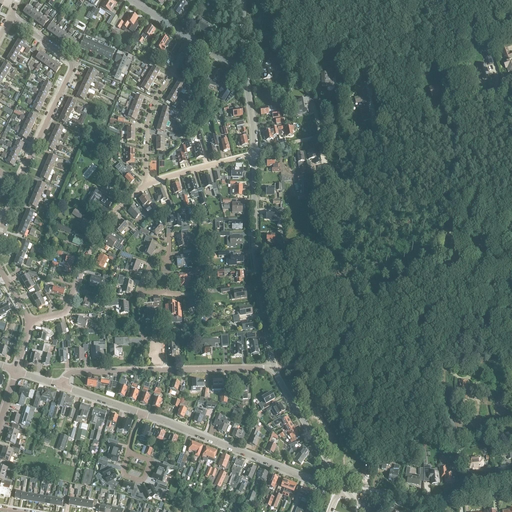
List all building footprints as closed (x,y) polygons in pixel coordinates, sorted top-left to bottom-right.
[(100,9),(99,10),(100,11),(99,13),(103,16),(105,13),(105,12),(111,2),(107,0),(105,0),(101,7),(100,9)] [(172,0),(172,1),(175,3),(178,5),(173,12),(182,18),(190,6),(184,2),(185,0),(172,0)] [(111,2),(105,12),(105,13),(111,16),(107,23),(110,25),(116,16),(111,13),(116,5),(116,4),(113,1),(112,3),(111,2)] [(93,5),(89,12),(94,15),(97,9),(98,8),(93,5)] [(28,16),(33,10),(28,7),(23,13),(28,16)] [(38,14),(33,10),(28,16),(33,20),(38,14)] [(43,18),(38,14),(33,20),(38,24),(43,18)] [(127,21),(123,26),(126,28),(129,23),(132,25),(129,30),(134,33),(140,23),(136,21),(137,18),(132,14),(127,21)] [(197,28),(208,34),(211,30),(209,29),(211,26),(202,20),(203,19),(200,17),(197,22),(200,23),(197,28)] [(43,18),(38,24),(43,27),(48,21),(43,18)] [(259,35),(265,35),(265,34),(268,35),(269,30),(270,30),(270,23),(271,23),(272,19),(262,19),(261,30),(259,29),(259,35)] [(119,21),(115,27),(120,30),(122,26),(123,26),(124,23),(119,20),(119,21)] [(52,34),(57,28),(52,24),(47,30),(52,34)] [(143,34),(140,38),(144,40),(147,36),(150,38),(155,30),(149,27),(144,34),(143,33),(143,34)] [(62,32),(57,28),(52,34),(57,38),(62,32)] [(62,32),(57,38),(62,41),(67,35),(62,32)] [(71,39),(67,35),(62,41),(67,45),(71,39)] [(85,36),(80,47),(86,50),(90,40),(86,38),(86,37),(85,36)] [(159,43),(156,47),(162,50),(164,52),(170,42),(167,41),(168,40),(163,36),(159,43)] [(17,44),(23,47),(26,42),(20,38),(17,44)] [(90,40),(86,50),(93,52),(97,43),(92,41),(93,39),(91,38),(90,40)] [(71,39),(67,45),(72,49),(76,43),(71,39)] [(1,51),(6,53),(10,43),(5,41),(1,51)] [(97,43),(93,52),(99,55),(103,45),(98,43),(99,42),(97,41),(97,43)] [(503,48),(501,42),(494,44),(497,50),(503,48)] [(17,44),(13,49),(20,53),(23,47),(17,44)] [(103,45),(99,55),(105,57),(109,48),(105,46),(105,44),(104,44),(103,45)] [(109,48),(105,57),(112,60),(114,53),(115,50),(111,49),(112,47),(110,46),(109,48)] [(508,48),(502,50),(507,62),(504,63),(506,69),(508,68),(510,72),(511,71),(511,60),(511,58),(511,53),(510,54),(508,48)] [(13,49),(10,54),(17,58),(20,53),(13,49)] [(119,60),(113,74),(116,75),(114,79),(121,82),(123,77),(120,76),(121,73),(125,75),(125,74),(126,72),(127,69),(124,67),(128,59),(122,56),(123,54),(118,52),(115,58),(119,60)] [(157,55),(151,52),(147,59),(152,62),(157,55)] [(41,62),(46,56),(41,53),(36,59),(41,62)] [(490,53),(489,53),(489,54),(485,55),(485,56),(486,58),(488,65),(494,64),(491,56),(490,53)] [(17,58),(10,54),(7,60),(14,63),(17,58)] [(261,69),(263,79),(274,78),(273,67),(269,68),(269,66),(275,58),(269,54),(262,65),(262,69),(261,69)] [(50,60),(46,56),(41,62),(46,66),(50,60)] [(55,64),(50,60),(46,66),(51,70),(55,64)] [(203,61),(202,62),(201,62),(196,69),(199,71),(203,74),(204,74),(207,69),(208,70),(209,67),(206,64),(207,63),(203,61)] [(5,64),(2,69),(8,73),(11,68),(5,64)] [(60,67),(55,64),(51,70),(56,73),(60,67)] [(484,78),(485,80),(489,79),(487,71),(488,71),(488,69),(486,69),(485,64),(477,66),(479,72),(478,72),(480,79),(484,78)] [(150,72),(157,76),(160,71),(153,67),(150,72)] [(8,73),(2,69),(0,71),(0,75),(5,78),(7,75),(10,77),(11,75),(8,73)] [(97,73),(90,69),(88,75),(94,78),(97,73)] [(209,77),(207,80),(210,82),(209,85),(219,87),(220,86),(218,85),(219,83),(220,82),(221,82),(223,79),(224,76),(224,74),(218,70),(217,71),(216,70),(211,78),(209,77)] [(197,78),(194,83),(202,88),(209,77),(204,74),(203,74),(199,71),(199,72),(203,75),(200,81),(197,78)] [(145,74),(144,76),(147,78),(154,82),(157,76),(150,72),(148,75),(145,73),(145,74)] [(326,86),(326,87),(327,87),(332,86),(332,82),(334,82),(333,75),(331,75),(331,74),(319,75),(320,83),(322,83),(322,86),(326,86)] [(88,75),(85,80),(92,84),(94,78),(88,75)] [(154,82),(147,78),(144,83),(151,87),(154,82)] [(85,80),(82,86),(89,89),(91,86),(94,87),(95,85),(92,84),(85,80)] [(188,89),(184,87),(186,84),(179,80),(176,85),(183,89),(186,91),(188,89)] [(43,88),(49,91),(52,85),(45,82),(43,88)] [(151,87),(144,83),(141,88),(148,92),(151,87)] [(183,89),(176,85),(173,90),(180,94),(183,89)] [(429,87),(431,97),(435,96),(436,97),(440,96),(437,85),(434,86),(434,87),(433,87),(432,86),(429,87)] [(89,89),(82,86),(80,92),(86,95),(89,89)] [(196,86),(193,91),(196,93),(198,94),(201,89),(196,86)] [(41,91),(38,90),(36,92),(47,97),(49,91),(43,88),(41,91)] [(219,91),(223,93),(219,98),(224,101),(229,94),(230,93),(225,90),(221,88),(220,90),(219,91)] [(173,90),(170,96),(176,100),(180,94),(173,90)] [(361,97),(358,97),(359,103),(362,102),(363,105),(364,107),(359,108),(362,121),(363,121),(370,119),(368,108),(367,108),(366,104),(369,103),(366,90),(360,91),(361,97)] [(36,92),(36,94),(39,95),(37,99),(44,102),(47,97),(36,92)] [(86,95),(80,92),(77,97),(84,100),(86,95)] [(227,103),(235,96),(231,93),(225,102),(227,103)] [(130,97),(129,99),(134,101),(134,102),(141,105),(144,99),(136,96),(134,95),(133,98),(130,97)] [(176,100),(170,96),(167,101),(171,103),(173,105),(176,100)] [(37,99),(35,105),(41,108),(44,102),(37,99)] [(69,99),(67,105),(74,108),(76,102),(69,99)] [(311,111),(309,104),(308,99),(296,102),(298,111),(302,111),(303,112),(311,111)] [(134,102),(133,104),(132,107),(139,110),(141,105),(134,102)] [(41,108),(35,105),(32,110),(39,113),(41,108)] [(74,108),(67,105),(64,110),(71,113),(74,108)] [(4,112),(11,116),(13,111),(6,107),(4,112)] [(132,107),(130,112),(130,113),(137,116),(139,110),(132,107)] [(268,108),(260,109),(261,115),(262,115),(266,115),(266,116),(269,115),(269,116),(272,116),(273,119),(275,119),(280,118),(279,111),(279,110),(276,111),(276,110),(272,111),(272,107),(268,107),(268,108)] [(162,114),(169,116),(171,110),(164,108),(162,114)] [(232,109),(230,109),(231,118),(234,118),(243,116),(241,109),(236,110),(236,108),(232,109)] [(64,110),(62,116),(68,119),(71,113),(64,110)] [(122,112),(125,114),(125,115),(124,117),(125,117),(125,118),(127,119),(128,118),(135,121),(137,116),(130,113),(130,112),(127,111),(123,110),(122,112)] [(162,114),(160,119),(165,121),(168,122),(168,119),(169,116),(162,114)] [(30,115),(27,120),(34,123),(37,118),(30,115)] [(68,119),(62,116),(59,122),(66,125),(68,126),(70,123),(71,123),(72,121),(68,119)] [(160,119),(158,125),(166,127),(168,122),(165,121),(160,119)] [(34,123),(27,120),(25,126),(31,129),(34,123)] [(158,125),(157,131),(164,133),(165,130),(169,131),(170,131),(170,129),(166,127),(158,125)] [(286,125),(282,126),(283,130),(284,129),(285,133),(286,132),(287,137),(289,136),(290,137),(292,137),(293,136),(292,132),(294,131),(293,127),(287,128),(286,125)] [(25,126),(22,131),(29,135),(31,129),(25,126)] [(57,126),(54,132),(61,135),(64,129),(57,126)] [(277,127),(274,128),(273,128),(263,130),(264,134),(265,134),(266,141),(273,139),(273,137),(275,136),(279,136),(278,130),(277,127)] [(29,135),(22,131),(19,137),(26,140),(29,135)] [(61,135),(54,132),(52,137),(58,140),(61,135)] [(240,139),(241,143),(238,143),(239,147),(242,146),(242,147),(243,147),(245,147),(245,146),(248,145),(247,141),(249,141),(248,137),(247,137),(246,135),(239,137),(240,139)] [(209,145),(207,145),(208,148),(209,155),(210,155),(211,155),(212,155),(212,154),(214,154),(216,154),(215,148),(215,146),(218,145),(215,136),(210,137),(212,144),(209,145)] [(58,140),(52,137),(49,143),(56,146),(59,148),(60,145),(57,144),(58,140)] [(224,140),(221,142),(223,152),(230,150),(229,146),(229,143),(228,143),(226,137),(223,138),(224,140)] [(15,147),(21,150),(24,145),(17,141),(15,147)] [(56,146),(49,143),(46,149),(53,152),(56,146)] [(197,146),(197,147),(193,148),(196,159),(203,157),(200,143),(196,144),(197,146)] [(11,145),(10,148),(14,149),(12,153),(19,156),(21,150),(15,147),(11,145)] [(177,156),(175,157),(176,161),(179,161),(179,164),(185,162),(186,162),(185,159),(185,158),(184,155),(188,154),(186,150),(185,146),(181,147),(181,150),(177,151),(178,156),(177,156)] [(104,148),(102,153),(110,156),(112,150),(104,148)] [(316,151),(307,153),(309,160),(315,159),(316,164),(321,163),(319,153),(316,154),(316,151)] [(19,156),(12,153),(9,158),(16,161),(19,156)] [(297,155),(296,155),(297,158),(299,168),(300,168),(303,168),(302,162),(305,161),(303,153),(297,155)] [(50,156),(47,161),(54,164),(55,162),(57,158),(50,156)] [(16,161),(9,158),(7,164),(13,167),(16,161)] [(274,164),(274,160),(267,160),(267,167),(272,167),(272,172),(279,172),(279,164),(274,164)] [(54,164),(47,161),(45,167),(52,170),(53,166),(57,168),(58,166),(54,164)] [(120,163),(115,168),(123,176),(121,178),(124,181),(126,180),(130,184),(135,180),(130,176),(132,173),(120,163)] [(232,168),(231,178),(242,178),(242,168),(241,168),(241,165),(236,165),(236,168),(232,168)] [(45,167),(43,173),(50,176),(52,170),(45,167)] [(105,169),(101,173),(112,183),(116,179),(105,169)] [(50,176),(43,173),(40,178),(47,181),(50,176)] [(209,176),(203,178),(202,178),(205,188),(209,187),(210,190),(213,189),(209,176)] [(189,182),(187,183),(188,186),(188,187),(189,190),(189,189),(190,193),(193,192),(196,191),(197,194),(198,194),(199,195),(203,194),(202,189),(198,190),(197,187),(196,188),(194,181),(193,181),(193,180),(189,181),(189,182)] [(39,183),(36,189),(43,192),(45,186),(39,183)] [(111,186),(108,185),(105,183),(102,188),(108,191),(111,186)] [(181,192),(178,184),(172,186),(174,189),(173,190),(174,194),(178,193),(179,194),(182,193),(181,192)] [(231,194),(231,196),(235,196),(242,196),(242,192),(243,186),(235,185),(235,186),(235,189),(231,189),(231,194)] [(267,187),(267,195),(273,195),(273,191),(275,191),(275,187),(270,187),(267,187)] [(113,201),(103,195),(99,193),(100,193),(93,188),(85,201),(90,204),(93,206),(96,201),(99,203),(108,208),(113,201)] [(43,192),(36,189),(34,194),(41,197),(43,192)] [(167,201),(166,199),(163,190),(157,192),(158,195),(155,196),(157,202),(163,200),(164,202),(167,201)] [(34,194),(31,200),(38,203),(41,197),(34,194)] [(150,207),(149,205),(151,204),(146,196),(139,200),(144,206),(143,206),(145,210),(150,207)] [(38,203),(31,200),(29,206),(36,209),(38,203)] [(232,213),(242,213),(242,203),(232,203),(232,213)] [(134,207),(128,212),(135,220),(140,215),(141,215),(143,217),(146,214),(142,209),(139,212),(137,210),(134,207)] [(266,212),(266,219),(274,219),(274,220),(279,220),(279,215),(282,215),(282,208),(281,208),(275,208),(275,211),(270,211),(270,212),(266,212)] [(85,218),(84,219),(82,218),(84,215),(75,209),(72,215),(78,219),(78,220),(82,223),(82,222),(82,223),(80,226),(84,229),(86,226),(91,230),(95,224),(85,218)] [(25,216),(31,219),(34,213),(27,210),(25,216)] [(168,217),(168,223),(174,223),(174,225),(174,227),(181,227),(181,223),(185,223),(185,215),(181,215),(181,216),(173,216),(173,217),(168,217)] [(25,216),(23,222),(29,225),(31,219),(25,216)] [(223,219),(217,219),(215,219),(215,229),(220,229),(220,228),(220,226),(219,222),(223,222),(223,219)] [(121,234),(128,226),(121,220),(118,223),(119,224),(115,229),(121,234)] [(230,221),(228,221),(228,222),(228,225),(232,225),(232,230),(242,230),(242,222),(237,222),(237,221),(230,221)] [(23,222),(20,228),(27,231),(29,225),(23,222)] [(151,231),(157,236),(159,233),(160,234),(161,232),(164,228),(158,223),(151,231)] [(56,229),(70,234),(72,229),(57,224),(56,229)] [(27,231),(20,228),(18,234),(24,236),(27,231)] [(181,231),(181,236),(177,236),(177,240),(178,240),(179,247),(187,246),(186,239),(186,238),(189,237),(188,230),(181,231)] [(73,236),(71,240),(72,240),(71,243),(73,243),(81,246),(81,245),(82,245),(83,243),(82,243),(83,240),(80,239),(81,237),(76,235),(76,236),(73,235),(73,236)] [(109,236),(104,243),(109,246),(112,248),(114,246),(114,245),(115,246),(114,247),(118,250),(118,249),(121,245),(120,245),(124,241),(123,241),(117,236),(115,238),(115,239),(113,238),(109,236)] [(144,242),(147,244),(143,253),(151,257),(154,250),(156,247),(151,245),(153,239),(146,236),(144,242)] [(230,237),(227,237),(227,247),(235,247),(235,245),(242,245),(242,236),(230,237)] [(300,238),(291,241),(293,248),(303,246),(300,238)] [(21,247),(27,249),(30,244),(23,241),(21,247)] [(21,247),(18,253),(25,255),(27,249),(21,247)] [(121,252),(120,256),(122,257),(128,259),(132,260),(132,261),(132,260),(134,257),(123,253),(121,252)] [(25,255),(18,253),(16,259),(23,261),(25,255)] [(109,253),(107,256),(109,257),(113,259),(112,261),(116,263),(118,258),(109,253)] [(181,258),(177,258),(178,267),(183,267),(183,265),(187,265),(188,268),(192,267),(191,260),(190,260),(188,260),(188,254),(180,255),(181,258)] [(231,258),(229,258),(229,266),(236,266),(236,263),(243,262),(243,261),(244,261),(244,257),(243,257),(243,254),(231,255),(231,258)] [(67,256),(64,255),(63,258),(64,259),(63,262),(65,262),(72,264),(73,264),(74,258),(67,256)] [(108,258),(101,255),(95,265),(102,269),(108,258)] [(23,261),(16,259),(14,264),(21,267),(23,261)] [(127,264),(125,270),(129,271),(137,274),(140,263),(133,261),(132,260),(132,261),(132,260),(130,265),(127,264)] [(60,263),(59,266),(63,268),(62,271),(70,273),(72,264),(65,262),(63,262),(63,263),(60,263)] [(204,275),(204,269),(195,270),(195,275),(199,274),(199,277),(204,277),(204,275)] [(243,272),(239,272),(231,272),(231,276),(236,276),(236,280),(237,283),(242,282),(242,279),(244,279),(243,272)] [(189,274),(175,275),(176,282),(179,282),(180,288),(185,287),(186,288),(190,288),(191,287),(191,285),(190,284),(188,284),(188,281),(190,281),(189,274)] [(25,285),(31,281),(28,275),(21,279),(25,285)] [(92,275),(89,284),(90,284),(90,285),(95,287),(95,288),(100,289),(100,287),(101,287),(101,286),(103,287),(105,280),(109,282),(111,278),(103,275),(102,279),(100,278),(100,277),(98,276),(97,277),(92,275)] [(133,282),(128,281),(128,278),(119,276),(118,279),(118,280),(117,285),(123,286),(122,290),(120,289),(119,290),(119,294),(122,295),(123,294),(123,293),(130,294),(132,287),(133,282)] [(32,283),(31,281),(25,285),(28,290),(37,285),(35,282),(32,283)] [(54,287),(54,288),(46,286),(44,291),(46,294),(49,295),(50,292),(63,296),(65,290),(64,290),(65,287),(61,286),(60,289),(54,287)] [(234,292),(235,300),(247,298),(245,290),(234,292)] [(40,294),(39,294),(38,294),(32,297),(35,303),(42,300),(40,296),(41,296),(40,294)] [(93,306),(94,303),(96,303),(97,300),(89,297),(89,298),(86,297),(83,306),(89,308),(90,305),(93,306)] [(153,298),(153,304),(143,304),(143,313),(145,313),(145,321),(150,320),(151,320),(151,318),(155,318),(155,310),(154,310),(154,308),(156,308),(156,304),(159,303),(159,297),(153,298)] [(193,311),(193,310),(197,309),(197,297),(190,297),(190,301),(187,301),(188,310),(189,310),(189,311),(189,312),(192,312),(193,311)] [(43,299),(42,300),(35,303),(39,309),(45,305),(45,304),(44,302),(43,303),(43,302),(45,301),(43,299)] [(128,303),(123,303),(123,300),(110,301),(110,307),(120,307),(120,314),(128,314),(128,309),(128,303)] [(175,320),(181,319),(181,305),(176,305),(176,303),(168,303),(168,306),(166,306),(166,315),(168,314),(169,316),(171,316),(175,316),(175,320)] [(0,305),(0,304),(0,314),(1,317),(6,314),(6,313),(10,311),(8,308),(7,305),(5,305),(3,306),(1,307),(1,306),(0,305)] [(239,308),(241,316),(252,314),(251,306),(239,308)] [(77,320),(76,324),(77,324),(85,327),(86,327),(89,328),(92,321),(91,321),(92,318),(87,317),(86,319),(85,319),(85,318),(82,317),(82,318),(79,317),(78,321),(77,320)] [(242,323),(243,331),(255,329),(253,321),(242,323)] [(64,324),(57,326),(59,335),(66,334),(64,324)] [(44,329),(43,332),(39,332),(39,333),(38,333),(37,335),(38,336),(37,340),(45,342),(46,337),(50,338),(54,335),(52,330),(44,329)] [(204,341),(200,341),(200,348),(201,348),(202,356),(206,356),(206,355),(211,355),(211,349),(212,349),(212,347),(215,347),(214,344),(219,343),(219,340),(211,340),(204,341)] [(172,343),(172,344),(168,344),(168,356),(176,355),(175,351),(178,351),(177,341),(172,341),(172,343)] [(241,342),(237,342),(237,345),(233,345),(234,356),(242,356),(241,352),(241,342)] [(257,342),(250,343),(252,354),(253,354),(253,355),(257,355),(257,353),(259,353),(257,342)] [(102,343),(94,343),(94,348),(92,348),(92,358),(100,357),(99,350),(102,350),(102,343)] [(1,346),(0,348),(0,354),(6,357),(7,353),(9,348),(7,347),(8,345),(7,344),(7,345),(5,344),(4,347),(1,346)] [(42,355),(41,357),(44,357),(43,361),(42,364),(44,364),(44,365),(47,366),(47,365),(49,365),(51,356),(48,355),(50,345),(44,344),(44,346),(42,352),(42,355)] [(83,349),(76,350),(76,361),(77,361),(77,362),(79,361),(80,360),(84,360),(84,352),(88,352),(87,345),(83,345),(83,349)] [(118,347),(110,348),(110,357),(118,357),(118,356),(118,353),(122,353),(121,347),(118,347)] [(31,353),(30,359),(29,364),(37,366),(38,360),(39,355),(42,355),(42,352),(39,351),(33,350),(32,353),(31,353)] [(247,388),(246,378),(238,379),(238,389),(244,388),(244,391),(247,391),(247,388)] [(100,385),(108,386),(109,381),(109,382),(109,381),(106,380),(106,381),(94,379),(93,380),(88,379),(87,386),(92,387),(92,388),(96,388),(97,384),(100,385)] [(213,387),(212,387),(212,390),(224,390),(224,387),(224,381),(222,381),(222,379),(213,380),(213,387)] [(120,389),(118,395),(119,395),(120,396),(120,397),(124,398),(124,397),(126,392),(127,390),(128,388),(125,387),(127,381),(121,380),(119,385),(120,386),(119,389),(120,389)] [(201,380),(192,380),(193,388),(199,388),(203,388),(203,381),(201,381),(201,380)] [(169,390),(168,394),(169,394),(171,395),(172,392),(176,393),(177,391),(180,383),(173,381),(172,385),(170,384),(169,388),(170,389),(170,390),(169,390)] [(468,381),(460,381),(460,390),(468,390),(468,386),(468,381)] [(20,391),(16,405),(23,407),(24,402),(23,401),(24,397),(26,398),(28,399),(28,398),(32,399),(34,392),(30,391),(31,390),(21,387),(20,391)] [(142,397),(140,403),(143,403),(142,405),(146,406),(146,405),(148,400),(149,400),(151,395),(147,393),(147,392),(148,389),(144,387),(142,393),(141,396),(142,397)] [(131,393),(129,399),(132,400),(132,401),(134,402),(135,401),(137,396),(138,396),(139,392),(135,391),(136,390),(135,389),(132,388),(132,389),(130,393),(131,393)] [(154,401),(152,407),(155,408),(155,409),(157,410),(158,409),(159,409),(160,404),(161,405),(163,400),(158,399),(161,391),(161,390),(158,388),(157,389),(155,388),(154,388),(152,394),(154,395),(153,397),(154,397),(153,401),(154,401)] [(41,397),(41,399),(40,401),(46,403),(47,399),(50,391),(44,389),(41,397)] [(50,391),(47,399),(54,401),(56,393),(50,391)] [(264,402),(259,405),(262,410),(270,406),(268,403),(271,402),(275,399),(270,393),(261,398),(264,402)] [(60,394),(57,404),(57,406),(59,407),(63,408),(64,404),(66,396),(60,394)] [(222,403),(227,403),(227,404),(228,394),(220,394),(220,399),(221,399),(220,403),(222,403)] [(66,396),(64,404),(64,406),(70,408),(71,406),(72,406),(72,405),(73,405),(73,403),(74,399),(66,396)] [(33,405),(32,407),(35,408),(37,409),(38,406),(39,407),(41,399),(38,398),(37,398),(37,399),(35,399),(33,405)] [(207,402),(206,402),(206,409),(216,410),(217,403),(207,402)] [(276,403),(270,406),(270,407),(272,410),(275,417),(279,414),(284,411),(285,410),(282,405),(281,406),(280,404),(278,406),(276,403)] [(80,411),(81,412),(79,417),(77,422),(80,424),(82,418),(82,420),(87,405),(82,404),(80,411)] [(179,408),(180,408),(177,415),(177,416),(177,417),(182,419),(183,418),(184,418),(187,411),(184,410),(185,406),(180,404),(179,408)] [(91,407),(87,405),(82,420),(86,421),(88,414),(89,414),(91,407)] [(32,407),(30,406),(30,409),(24,407),(22,413),(28,415),(29,412),(32,413),(34,414),(35,408),(32,407)] [(196,408),(194,414),(196,415),(194,422),(197,423),(197,424),(199,424),(200,424),(202,421),(204,422),(205,421),(206,418),(206,417),(204,417),(203,417),(205,411),(203,410),(198,408),(196,408)] [(98,420),(101,411),(95,409),(92,418),(98,419),(98,420)] [(95,426),(94,430),(96,430),(98,431),(99,427),(100,427),(101,423),(100,423),(101,420),(104,421),(107,413),(101,411),(98,420),(98,419),(96,425),(95,425),(95,426)] [(28,415),(22,413),(19,425),(25,426),(27,421),(31,422),(34,414),(29,412),(28,415)] [(18,424),(20,416),(14,414),(11,422),(18,424)] [(217,414),(213,425),(220,428),(221,424),(222,422),(220,421),(222,416),(217,414)] [(110,422),(109,424),(112,425),(112,423),(116,424),(118,416),(112,415),(111,419),(110,418),(109,422),(110,422)] [(220,428),(218,431),(225,434),(227,427),(229,423),(226,422),(226,419),(225,419),(225,417),(222,416),(220,421),(222,422),(221,424),(220,428)] [(447,434),(455,433),(458,432),(453,416),(443,418),(447,434)] [(285,427),(291,423),(288,417),(281,421),(285,427)] [(279,419),(273,422),(274,425),(275,427),(282,423),(281,421),(279,419)] [(130,427),(132,421),(129,420),(128,422),(124,420),(123,424),(119,423),(117,432),(122,434),(123,431),(128,432),(130,426),(130,427)] [(233,424),(231,428),(235,430),(232,436),(238,439),(242,441),(246,432),(242,430),(241,431),(237,430),(235,429),(237,424),(234,423),(233,424)] [(285,427),(287,431),(283,433),(280,435),(281,437),(284,435),(285,435),(286,434),(288,433),(295,429),(291,423),(285,427)] [(88,427),(80,424),(76,439),(83,441),(88,427)] [(139,440),(149,443),(152,434),(149,433),(150,429),(146,428),(146,426),(143,425),(141,431),(142,431),(140,437),(139,440)] [(295,429),(288,433),(286,434),(288,437),(289,436),(291,439),(289,440),(291,443),(292,443),(297,440),(295,437),(298,435),(295,429)] [(17,432),(10,430),(9,433),(8,432),(7,436),(16,439),(18,434),(24,435),(25,432),(18,430),(17,432)] [(94,437),(93,440),(98,442),(99,442),(101,432),(98,431),(96,430),(94,437)] [(155,439),(155,441),(158,442),(158,440),(162,442),(163,438),(164,436),(165,433),(158,430),(155,439)] [(253,436),(252,437),(249,444),(252,445),(251,446),(254,447),(255,446),(260,433),(257,432),(257,431),(254,430),(252,436),(253,436)] [(61,435),(56,449),(63,452),(68,437),(61,435)] [(166,439),(165,443),(167,444),(174,446),(177,438),(171,435),(170,438),(169,438),(168,440),(166,439)] [(7,436),(6,440),(6,443),(13,445),(12,448),(20,450),(21,446),(19,445),(20,440),(16,439),(7,436)] [(270,443),(267,451),(270,452),(270,453),(272,454),(272,453),(273,454),(276,446),(273,445),(274,442),(272,441),(273,437),(270,436),(268,442),(269,442),(270,443)] [(108,442),(108,443),(111,444),(109,451),(119,454),(120,452),(121,452),(121,451),(122,451),(123,449),(122,448),(122,447),(113,444),(114,441),(110,440),(109,439),(109,440),(108,441),(108,442)] [(191,443),(189,451),(188,452),(194,454),(197,445),(191,443)] [(197,445),(194,454),(193,455),(198,457),(202,447),(197,445)] [(297,450),(296,452),(299,454),(305,459),(309,453),(305,451),(307,449),(304,447),(303,449),(302,449),(301,451),(298,449),(298,451),(297,450)] [(12,448),(11,451),(4,448),(3,451),(2,451),(1,454),(11,457),(12,452),(19,454),(20,450),(12,448)] [(203,457),(202,458),(204,459),(203,461),(207,463),(208,460),(211,450),(206,448),(203,457)] [(211,450),(208,460),(212,462),(212,463),(211,463),(210,467),(213,468),(215,463),(213,462),(213,461),(216,452),(211,450)] [(103,458),(102,461),(103,461),(107,462),(108,459),(117,462),(118,461),(119,462),(119,459),(119,458),(119,457),(118,457),(119,454),(109,451),(106,459),(103,458)] [(299,454),(298,456),(294,453),(292,456),(296,459),(294,461),(301,465),(305,459),(299,454)] [(11,457),(1,454),(0,458),(1,458),(0,461),(7,463),(6,466),(14,468),(16,464),(9,462),(11,457)] [(180,465),(179,468),(183,469),(185,463),(188,456),(184,455),(180,465)] [(222,455),(218,466),(225,469),(225,468),(228,470),(231,463),(228,462),(230,458),(222,455)] [(468,460),(468,462),(469,469),(473,468),(473,471),(480,470),(480,467),(484,467),(483,458),(468,459),(468,460)] [(227,484),(227,485),(230,486),(231,483),(232,483),(234,479),(240,461),(236,459),(234,465),(233,465),(231,471),(233,471),(232,471),(232,473),(231,473),(230,477),(227,484)] [(244,462),(240,461),(234,479),(232,483),(236,484),(236,483),(239,484),(239,483),(241,477),(239,476),(239,474),(240,474),(242,469),(244,462)] [(383,461),(383,464),(381,469),(385,470),(386,465),(389,466),(390,462),(383,461)] [(157,464),(156,467),(157,467),(156,469),(157,469),(156,471),(166,475),(169,468),(172,469),(173,466),(174,466),(168,464),(167,467),(158,464),(158,465),(157,464)] [(103,466),(102,465),(100,470),(102,473),(100,473),(101,476),(103,475),(104,478),(113,473),(112,471),(113,471),(112,468),(111,469),(111,468),(107,470),(106,468),(107,467),(103,466)] [(391,473),(390,472),(388,480),(389,480),(391,481),(391,480),(396,481),(400,467),(395,465),(394,470),(391,470),(391,473)] [(445,465),(440,466),(441,470),(441,471),(441,477),(444,476),(445,476),(446,483),(449,483),(452,483),(451,482),(452,482),(454,481),(454,478),(452,478),(451,473),(446,474),(446,470),(445,465)] [(6,466),(6,469),(0,466),(0,473),(5,475),(7,470),(13,472),(14,468),(6,466)] [(250,466),(245,477),(246,477),(249,478),(248,479),(246,484),(251,486),(256,476),(254,475),(256,468),(250,466)] [(426,467),(424,467),(424,476),(430,475),(430,479),(431,479),(432,484),(435,484),(435,485),(438,484),(439,484),(438,477),(439,477),(438,473),(437,473),(433,473),(432,471),(431,471),(431,470),(430,466),(426,467)] [(508,466),(501,466),(501,468),(495,469),(496,478),(509,476),(508,466)] [(420,478),(419,478),(419,476),(409,474),(410,468),(407,468),(405,480),(407,480),(407,483),(418,485),(420,478)] [(154,475),(153,474),(152,477),(153,477),(152,478),(161,482),(160,485),(165,487),(166,484),(163,483),(166,475),(156,471),(155,474),(154,473),(154,475)] [(221,471),(218,478),(224,481),(227,474),(221,471)] [(258,478),(257,481),(257,482),(260,483),(260,484),(263,485),(265,486),(268,479),(266,478),(268,474),(261,471),(258,478)] [(86,472),(83,483),(89,485),(92,474),(86,472)] [(5,475),(0,473),(0,480),(2,481),(1,484),(13,487),(14,483),(4,480),(5,475)] [(115,475),(113,473),(104,478),(106,481),(105,482),(106,484),(107,483),(108,486),(113,487),(115,482),(114,482),(113,480),(116,479),(116,478),(117,477),(115,475)] [(269,478),(266,486),(274,489),(275,487),(276,487),(277,483),(276,483),(278,478),(272,476),(270,479),(269,478)] [(224,481),(218,478),(214,485),(218,487),(216,491),(218,492),(220,488),(224,481)] [(285,496),(290,483),(284,480),(281,487),(284,488),(282,495),(285,496)] [(123,488),(129,490),(128,493),(132,494),(135,485),(125,482),(123,488)] [(239,483),(239,484),(236,490),(242,493),(245,486),(239,483)] [(290,483),(285,496),(284,499),(285,500),(287,496),(288,497),(290,491),(294,492),(296,485),(290,483)] [(0,494),(4,495),(3,497),(10,498),(13,487),(1,484),(0,487),(0,486),(0,494)] [(150,488),(148,489),(152,498),(155,496),(156,498),(158,497),(157,495),(160,494),(162,490),(162,489),(157,487),(156,489),(155,490),(153,486),(152,486),(149,487),(150,488)] [(305,498),(308,490),(302,488),(299,496),(305,498)] [(141,495),(139,499),(144,501),(146,500),(147,502),(149,501),(149,499),(152,498),(148,489),(146,489),(145,489),(143,490),(143,491),(142,491),(144,494),(142,495),(141,495)] [(314,492),(308,490),(305,498),(310,500),(314,492)] [(255,494),(250,492),(246,501),(252,503),(255,494)] [(323,501),(325,493),(320,492),(318,500),(316,505),(313,511),(317,511),(320,506),(319,506),(320,504),(321,504),(322,501),(323,501)] [(281,496),(277,494),(272,506),(276,508),(281,496)] [(266,499),(267,499),(265,505),(270,507),(274,497),(268,495),(266,499)]
